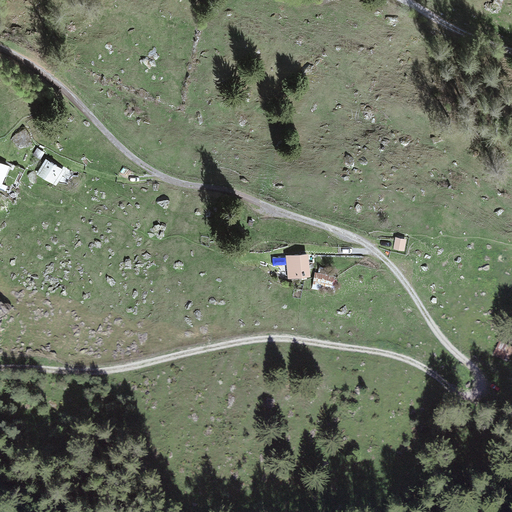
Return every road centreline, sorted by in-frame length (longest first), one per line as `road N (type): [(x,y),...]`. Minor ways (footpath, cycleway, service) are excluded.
road 1 (track): [(357,238),(403,280),(435,332),(475,372),(477,386),(463,394),(382,352),(275,340),(206,347),(142,366),(0,370)]
road 2 (track): [(43,77),(122,154),(164,181),(245,198),(357,238)]
road 3 (track): [(511,53),(394,0)]
